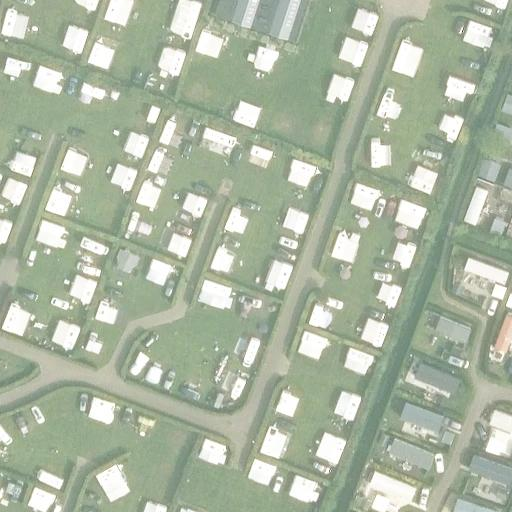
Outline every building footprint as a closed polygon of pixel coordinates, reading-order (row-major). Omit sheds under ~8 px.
[(218,1),(213,15),(294,41),(307,0),(227,0),(226,4),(218,1)] [(511,95),(506,93),(500,110),(511,114),(511,95)] [(495,122),(489,140),(505,146),(511,138),(511,128),(495,122)] [(482,158),(476,175),(493,181),(499,164),(491,159),(482,158)] [(511,168),(507,168),(501,184),(511,187),(511,168)] [(476,183),(462,220),(475,225),(489,189),(476,183)] [(463,267),(503,283),(507,272),(467,256),(463,267)] [(426,317),(462,331),(467,318),(431,304),(426,317)] [(420,341),(454,352),(457,341),(424,330),(420,341)] [(402,389),(436,402),(441,391),(407,377),(402,389)] [(387,419),(426,434),(430,421),(391,406),(387,419)] [(488,423),(511,431),(511,416),(493,409),(488,423)] [(377,449),(409,462),(413,451),(381,438),(377,449)] [(479,461),(511,473),(511,461),(483,450),(479,461)] [(368,483),(409,500),(414,487),(373,470),(368,483)] [(458,505),(476,511),(498,511),(501,507),(463,492),(458,505)]
